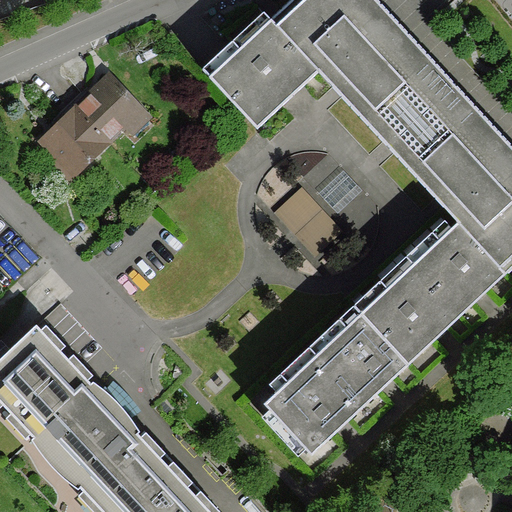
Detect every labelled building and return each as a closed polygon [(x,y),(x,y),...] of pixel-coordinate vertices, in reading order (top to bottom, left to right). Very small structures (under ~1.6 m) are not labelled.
[(296,0),(272,23),(320,74),(332,87),(342,98),(384,142),(390,148),(456,87),(375,0),(296,0)] [(306,87),(320,74),(272,23),(225,66),(211,79),(242,112),(259,130),(284,107),(306,87)] [(71,105),(108,143),(142,110),(110,78),(88,100),(82,94),(71,105)] [(511,147),(456,87),(390,148),(395,153),(436,198),(446,208),(460,224),(508,275),(511,270),(511,147)] [(66,120),(44,141),(75,174),(108,143),(71,105),(60,114),(66,120)] [(343,232),(302,188),(275,213),(316,257),(343,232)] [(508,275),(460,224),(440,243),(415,265),(463,316),(475,304),(488,293),(508,275)] [(463,316),(415,265),(390,289),(363,314),(410,364),(436,341),(450,328),(463,316)] [(410,364),(363,314),(318,355),(367,406),(381,392),(396,378),(410,364)] [(82,487),(138,428),(127,412),(112,396),(94,382),(92,383),(38,326),(0,360),(0,400),(34,437),(33,439),(44,455),(58,472),(79,489),(82,487)] [(367,406),(318,355),(288,383),(266,404),(313,456),(336,434),(351,421),(367,406)] [(141,431),(138,428),(82,487),(83,489),(79,494),(95,511),(221,511),(146,431),(141,436),(139,433),(141,431)]
